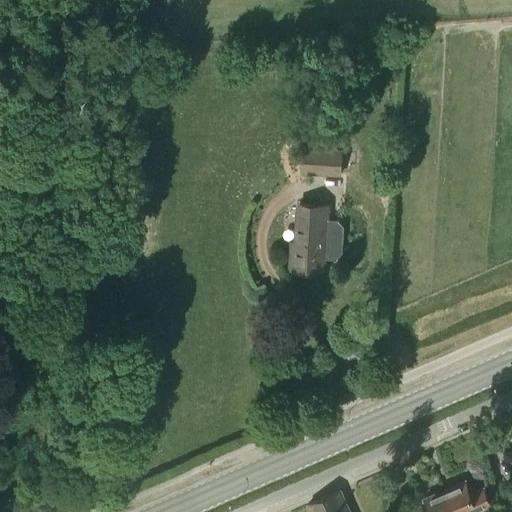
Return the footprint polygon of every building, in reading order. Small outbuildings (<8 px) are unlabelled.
[(298,145),(296,172),(337,175),(339,149),(298,145)] [(324,205),(295,202),(294,216),(289,216),(285,267),(319,269),(320,256),(322,256),(330,257),(337,251),(339,226),(333,219),(326,219),(323,218),(324,205)] [(445,489),(454,511),(471,511),(472,511),(490,503),(483,487),(470,492),(465,480),(445,489)] [(311,511),(350,511),(340,489),(308,504),(311,511)] [(454,511),(445,489),(424,497),(430,510),(424,511),(454,511)]
